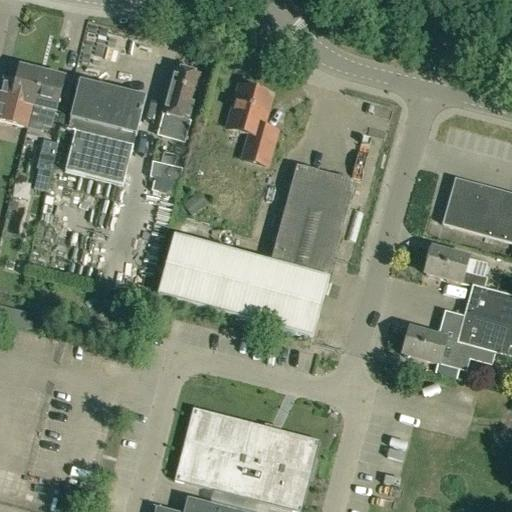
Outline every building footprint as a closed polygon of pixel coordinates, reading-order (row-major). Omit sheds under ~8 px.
[(35,108),(44,73),(23,68),(22,71),(19,70),(15,86),(4,84),(0,100),(0,126),(27,134),(33,108),(35,108)] [(157,138),(184,145),(196,104),(192,103),(199,77),(175,70),(157,138)] [(63,81),(60,80),(61,77),(44,73),(35,108),(45,111),(41,127),(51,130),(63,81)] [(79,83),(66,133),(74,134),(64,173),(123,188),(132,149),(133,149),(145,100),(79,83)] [(242,162),(267,169),(277,134),(262,130),(271,97),(239,88),(227,130),(249,137),(242,162)] [(57,146),(43,143),(37,171),(33,191),(47,194),(57,146)] [(152,164),(149,179),(178,186),(182,171),(152,164)] [(312,341),(355,185),(297,169),(270,265),(173,238),(157,298),(312,341)] [(511,258),(511,196),(455,181),(442,226),(511,245),(511,257),(511,259),(511,258)] [(472,289),(471,292),(464,316),(511,330),(511,299),(484,291),(487,280),(464,274),(467,263),(431,254),(424,279),(462,290),(463,286),(472,289)] [(511,330),(464,316),(457,345),(410,331),(402,357),(438,367),(442,354),(465,360),(468,349),(511,361),(511,330)] [(175,483),(238,499),(245,501),(288,511),(301,511),(319,443),(193,411),(175,483)] [(154,511),(233,511),(187,500),(183,511),(170,511),(156,508),(154,511)]
